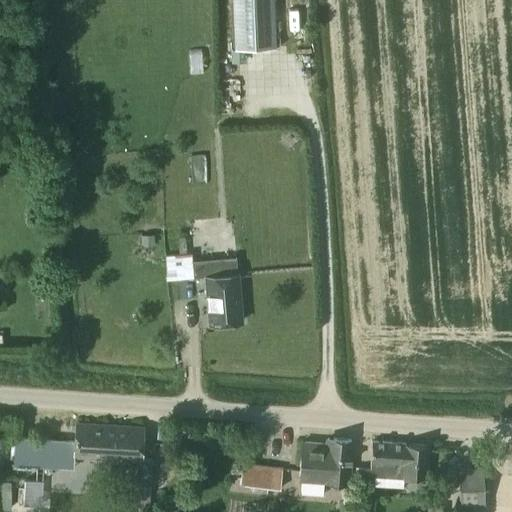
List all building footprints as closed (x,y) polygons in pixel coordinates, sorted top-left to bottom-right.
[(275,47),(273,0),(232,0),(235,49),(239,49),(243,49),(275,47)] [(244,50),(231,50),(232,59),(244,59),(244,50)] [(142,245),(154,245),(153,235),(141,235),(142,245)] [(181,277),(193,276),(191,253),(179,254),(181,277)] [(242,321),(238,273),(205,275),(210,323),(242,321)] [(75,441),(37,439),(36,442),(16,441),(15,465),(56,467),(56,460),(74,461),(74,457),(141,461),(143,427),(76,423),(75,441)] [(300,480),(302,480),(301,494),(323,495),(324,481),(348,483),(351,440),(328,439),(328,443),(302,442),(300,480)] [(383,487),(403,488),(404,480),(424,481),(425,477),(426,477),(428,444),(372,440),(369,477),(383,478),(383,487)] [(141,461),(138,496),(150,497),(153,462),(141,461)] [(243,463),(240,484),(279,488),(282,467),(243,463)] [(458,469),(460,507),(485,506),(483,468),(458,469)] [(0,508),(10,508),(9,480),(0,480),(0,508)]
